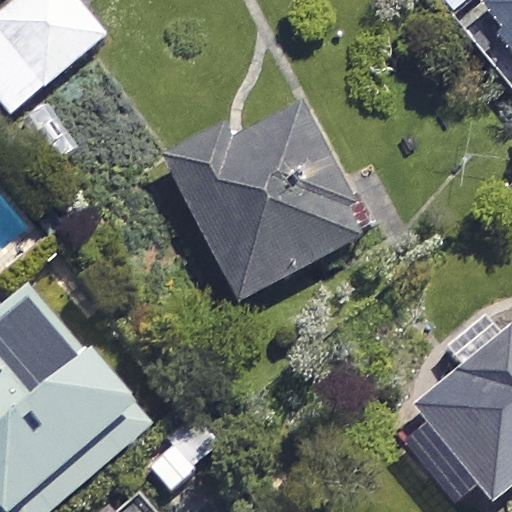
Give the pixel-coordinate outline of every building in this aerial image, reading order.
[(111,47),(74,0),(30,0),(0,23),(0,104),(14,123),(111,47)] [(511,0),(491,19),(511,44),(511,0)] [(374,248),(308,117),(238,153),(231,139),(172,169),(246,313),(374,248)] [(10,341),(0,329),(0,510),(1,511),(54,511),(144,436),(41,315),(10,341)] [(490,319),(446,354),(465,377),(417,415),(433,434),(412,451),(460,511),(468,511),(485,499),(495,511),(506,511),(511,508),(511,339),(508,342),(490,319)] [(219,459),(190,427),(146,466),(174,498),(219,459)] [(132,511),(123,501),(109,511),(132,511)]
